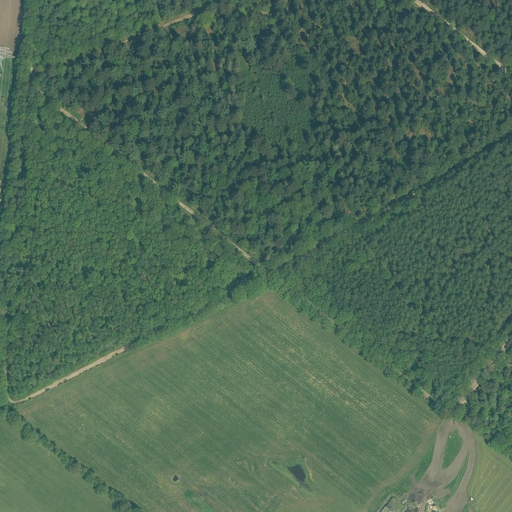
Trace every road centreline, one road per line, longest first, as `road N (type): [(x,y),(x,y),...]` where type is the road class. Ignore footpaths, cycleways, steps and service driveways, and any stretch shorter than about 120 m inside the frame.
road 1 (track): [(29,84),(6,287),(10,403),(271,275)]
road 2 (track): [(271,275),(29,84),(227,0)]
road 3 (track): [(271,275),(450,411),(511,338)]
road 4 (track): [(352,228),(511,137)]
road 5 (track): [(511,75),(414,0)]
